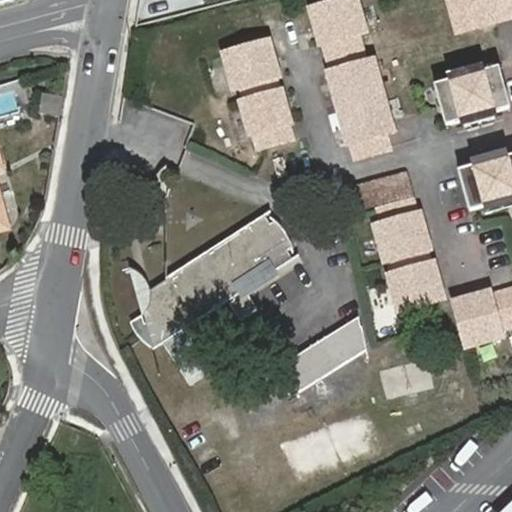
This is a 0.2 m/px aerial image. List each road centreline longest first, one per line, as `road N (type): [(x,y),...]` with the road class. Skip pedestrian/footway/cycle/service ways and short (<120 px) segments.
road 1 (residential): [(66,285),(112,0)]
road 2 (residential): [(180,511),(110,399),(66,285)]
road 3 (residential): [(0,485),(66,285)]
